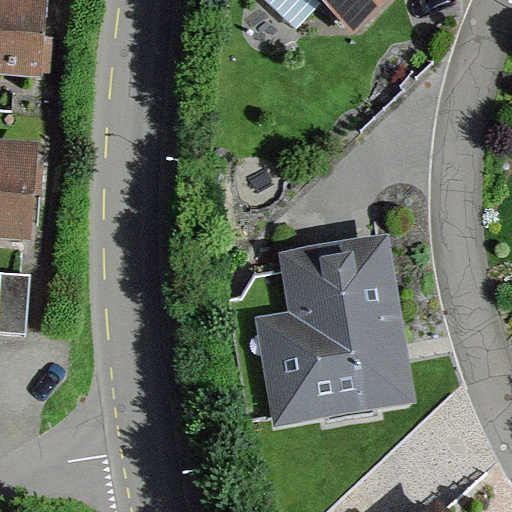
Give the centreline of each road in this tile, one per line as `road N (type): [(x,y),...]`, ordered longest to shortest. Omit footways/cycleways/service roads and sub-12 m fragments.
road 1 (tertiary): [(148,0),(132,136),(135,367),(147,449)]
road 2 (residential): [(501,0),(478,48),(461,117),(455,191),(459,262),(511,429)]
road 3 (residential): [(147,449),(47,465),(0,489)]
